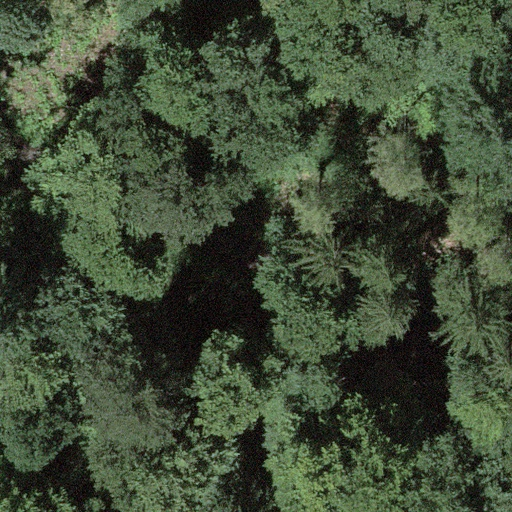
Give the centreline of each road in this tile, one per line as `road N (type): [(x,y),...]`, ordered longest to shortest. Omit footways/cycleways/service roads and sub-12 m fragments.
road 1 (track): [(0,146),(511,378)]
road 2 (track): [(0,222),(83,300),(351,511)]
